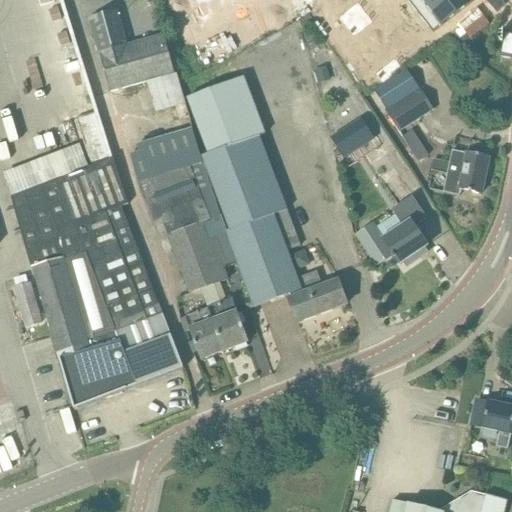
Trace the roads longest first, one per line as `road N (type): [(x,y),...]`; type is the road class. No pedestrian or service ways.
road 1 (unclassified): [(161,451),(401,351),(470,298)]
road 2 (unclassified): [(0,508),(161,451)]
